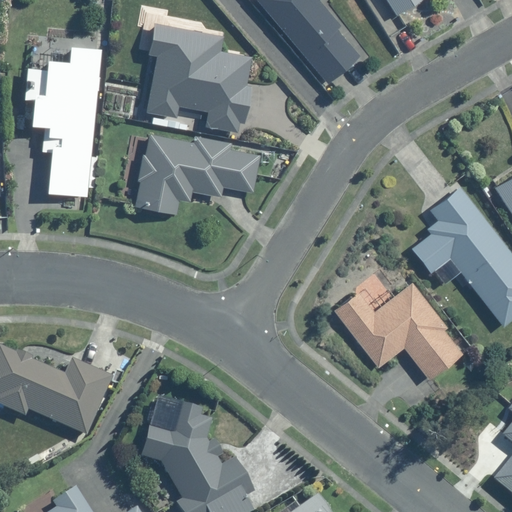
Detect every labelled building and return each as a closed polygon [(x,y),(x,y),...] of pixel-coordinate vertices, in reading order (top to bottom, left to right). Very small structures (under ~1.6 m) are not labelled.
[(257,0),(329,84),(361,57),(338,29),(342,26),(319,0),(257,0)] [(386,0),(396,16),(422,0),(386,0)] [(206,127),(238,133),(240,123),(245,124),(252,87),(247,86),(252,57),(222,52),(225,36),(155,23),(149,55),(158,56),(147,112),(177,118),(179,106),(209,112),(206,127)] [(54,153),(50,194),(89,198),(102,52),(72,49),(71,63),(49,61),(48,71),(28,69),(26,99),(36,100),(33,126),(46,127),(44,152),(54,153)] [(141,182),(136,207),(176,214),(179,199),(191,202),(193,192),(222,197),(224,187),(254,193),(261,155),(231,150),(232,143),(196,136),(195,143),(150,134),(146,156),(143,155),(138,182),(141,182)] [(511,176),(494,188),(511,214),(511,176)] [(511,254),(461,189),(432,211),(440,221),(429,230),(432,233),(411,249),(432,275),(451,260),(503,326),(511,319),(511,254)] [(447,328),(413,284),(375,313),(359,292),(334,311),(378,368),(406,347),(430,378),(461,354),(443,331),(447,328)] [(112,376),(73,358),(66,373),(33,358),(34,355),(17,347),(15,351),(0,344),(0,401),(25,412),(28,406),(86,433),(112,376)] [(254,490),(234,457),(222,464),(218,456),(223,452),(215,438),(210,441),(208,438),(214,415),(204,412),(206,405),(183,400),(175,431),(149,424),(141,455),(161,460),(183,498),(177,501),(183,511),(248,511),(253,509),(245,495),(254,490)] [(511,438),(511,458),(497,477),(511,488),(511,405),(510,408),(511,408),(511,422),(504,432),(511,438)] [(32,431),(0,441),(0,446),(4,457),(37,446),(32,431)] [(140,511),(137,506),(128,511),(94,511),(77,484),(52,500),(56,506),(45,511),(140,511)] [(331,511),(319,494),(293,511),(331,511)]
